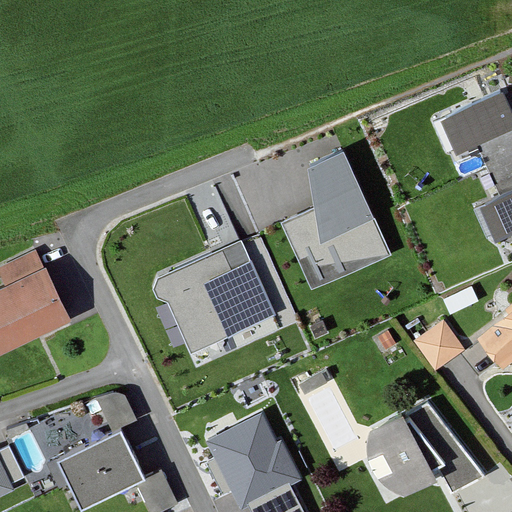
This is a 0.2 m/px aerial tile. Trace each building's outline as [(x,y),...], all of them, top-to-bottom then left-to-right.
[(511,104),(503,84),(441,110),(459,151),(479,143),(501,195),(474,206),(488,239),(511,229),(511,104)] [(388,250),(343,148),(311,161),(317,205),(284,220),(311,284),(388,250)] [(272,311),(240,240),(159,276),(192,347),(272,311)] [(40,247),(0,264),(0,267),(8,287),(0,290),(0,343),(69,314),(40,247)] [(511,306),(480,332),(501,359),(511,350),(511,306)] [(463,346),(445,320),(417,339),(436,365),(463,346)] [(482,469),(428,397),(402,414),(398,408),(370,426),(368,451),(373,467),(390,495),(444,468),(455,483),(482,469)] [(142,477),(117,427),(54,458),(79,507),(137,478),(152,509),(176,497),(161,467),(142,477)] [(0,497),(14,490),(0,460),(0,497)]
